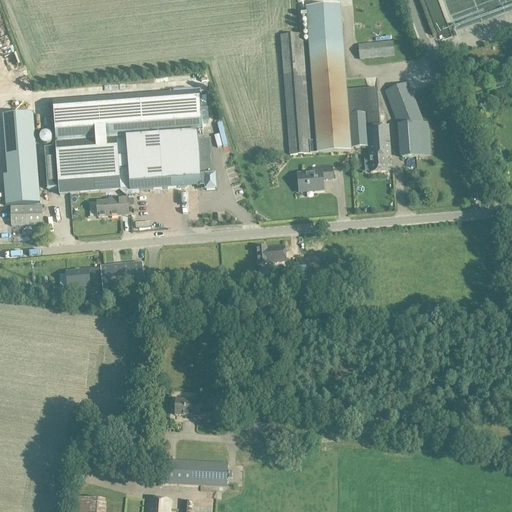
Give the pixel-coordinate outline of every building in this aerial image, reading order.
[(303,34),(281,36),(290,156),(295,156),(312,155),(312,152),(319,152),(319,154),(333,153),(351,152),(351,149),(369,148),(369,150),(370,159),(369,159),(369,160),(364,160),(365,172),(370,172),(370,174),(388,172),(386,159),(391,158),(389,128),(381,128),(378,89),(345,91),(339,7),(308,9),(317,125),(318,140),(311,140),(310,125),(307,83),(305,60),(303,34)] [(394,42),(359,46),(361,60),(396,56),(394,42)] [(409,83),(386,92),(399,126),(398,126),(400,159),(431,156),(429,123),(424,124),(409,83)] [(200,91),(53,102),(56,140),(198,129),(202,129),(202,124),(201,111),(200,91)] [(201,111),(202,124),(209,124),(208,110),(201,111)] [(4,176),(6,208),(41,205),(34,114),(3,116),(8,176),(4,176)] [(56,149),(44,150),(46,190),(59,189),(59,196),(120,192),(125,197),(139,196),(139,191),(205,186),(205,191),(217,191),(216,175),(214,175),(211,139),(199,140),(198,129),(56,140),(56,144),(56,149)] [(314,174),(299,175),(300,190),(314,189),(314,191),(323,191),(322,181),(333,180),(332,167),(313,169),(314,174)] [(127,199),(109,200),(110,202),(98,203),(99,218),(129,215),(127,199)] [(12,208),(11,208),(11,227),(42,226),(42,207),(13,208),(12,208)] [(267,248),(256,249),(258,266),(268,265),(268,264),(286,262),(285,247),(267,248)] [(102,270),(89,271),(67,273),(68,289),(89,287),(89,296),(104,294),(145,290),(142,263),(101,267),(102,270)] [(295,279),(294,272),(284,272),(285,284),(295,283),(295,279)] [(176,402),(176,416),(209,417),(209,414),(199,414),(200,402),(192,402),(192,403),(176,402)] [(247,418),(247,433),(287,435),(287,420),(247,418)] [(351,423),(350,433),(374,434),(374,424),(351,423)] [(124,443),(122,466),(137,468),(138,444),(124,443)] [(161,460),(160,485),(227,488),(229,464),(161,460)] [(80,498),(78,511),(105,511),(106,501),(80,498)] [(198,504),(215,504),(215,510),(226,510),(226,498),(198,498),(198,504)] [(170,511),(171,502),(149,501),(148,511),(170,511)] [(183,502),(181,511),(192,511),(193,503),(183,502)]
